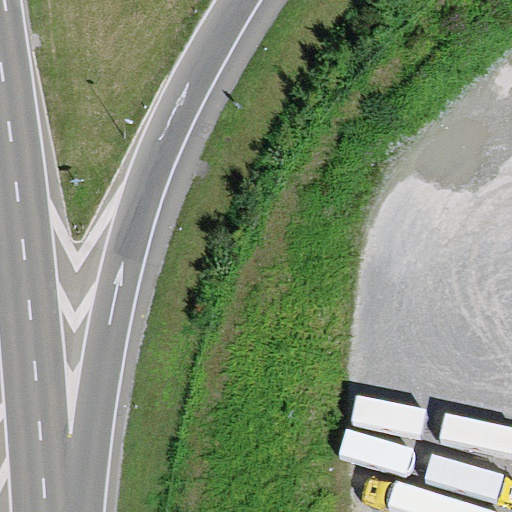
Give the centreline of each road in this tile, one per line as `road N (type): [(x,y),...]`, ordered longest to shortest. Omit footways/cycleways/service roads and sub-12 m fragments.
road 1 (motorway): [(44,481),(179,103),(239,0)]
road 2 (secondary): [(44,481),(5,222)]
